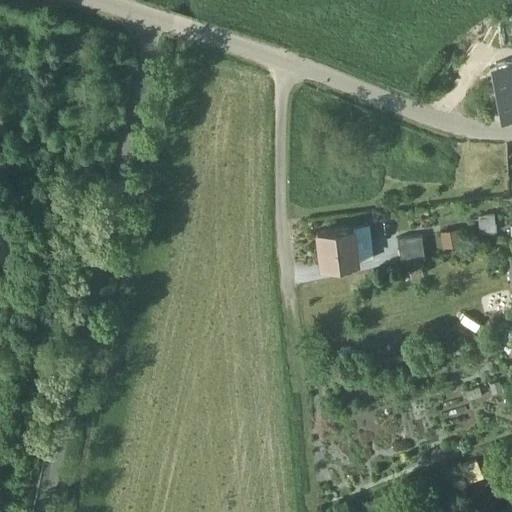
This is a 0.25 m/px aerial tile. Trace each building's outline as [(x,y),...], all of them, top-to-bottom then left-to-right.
[(511,60),(495,63),(504,114),(511,112),(511,60)] [(496,215),(480,216),(481,231),(497,230),(496,215)] [(367,225),(351,227),(356,261),(371,259),(367,225)] [(351,227),(317,231),(321,265),(356,261),(351,227)] [(458,231),(443,233),(446,248),(460,246),(458,231)] [(425,258),(420,235),(396,238),(400,263),(425,258)]
